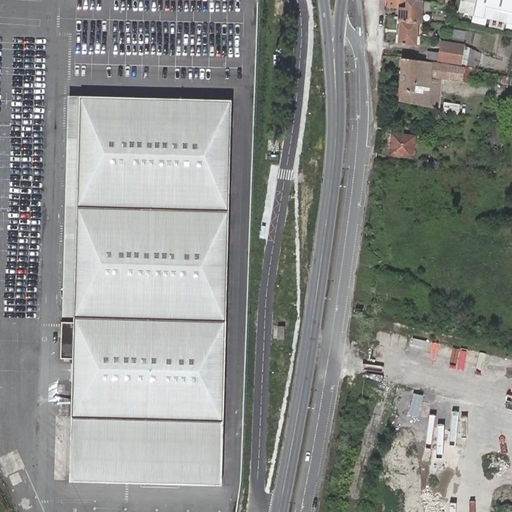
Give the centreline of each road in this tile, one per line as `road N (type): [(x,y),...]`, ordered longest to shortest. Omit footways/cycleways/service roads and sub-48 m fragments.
road 1 (secondary): [(335,52),(328,213),(278,511)]
road 2 (residential): [(307,511),(363,119)]
